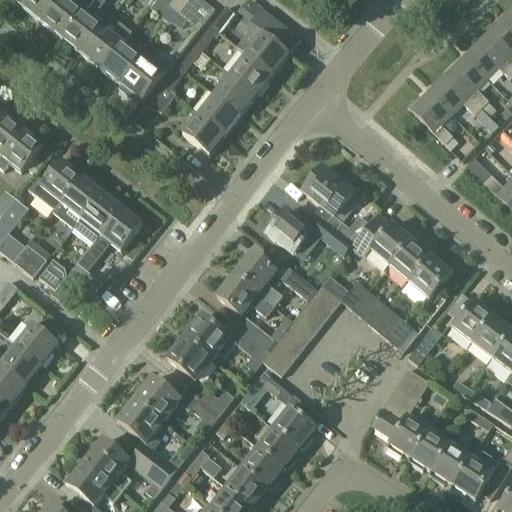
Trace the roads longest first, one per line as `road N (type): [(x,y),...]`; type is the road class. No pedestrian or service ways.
road 1 (residential): [(0,496),(317,103)]
road 2 (residential): [(511,259),(317,103)]
road 3 (unknown): [(339,333),(306,379),(372,433),(340,477)]
road 4 (unknown): [(114,354),(0,265)]
road 5 (residential): [(317,103),(405,0)]
road 6 (residential): [(414,511),(361,477),(340,477),(307,511)]
